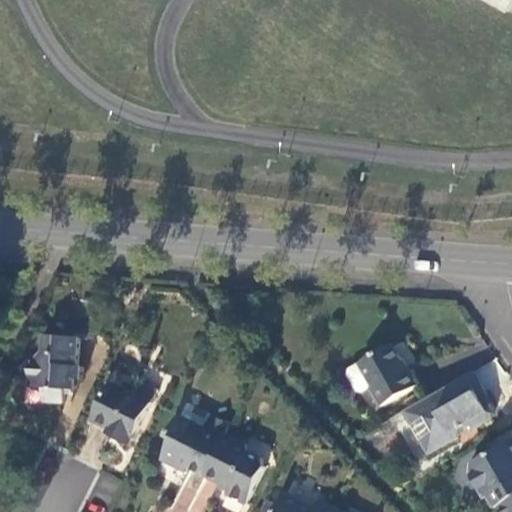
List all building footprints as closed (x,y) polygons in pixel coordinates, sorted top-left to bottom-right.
[(320,0),(0,0),(0,54),(60,92),(59,129),(225,141),(225,97),(94,13),(100,0),(143,0),(272,84),(320,0)] [(511,0),(486,0),(511,13),(511,0)] [(44,400),(63,402),(65,387),(75,388),(76,379),(80,380),(81,366),(68,364),(72,337),(49,334),(47,349),(33,361),(30,385),(45,387),(44,400)] [(376,387),(372,389),(383,408),(420,386),(410,370),(408,371),(394,346),(363,364),(364,365),(376,386),(376,387)] [(364,365),(353,371),(352,375),(362,390),(366,392),(376,386),(364,365)] [(474,373),(405,412),(430,455),(459,439),(461,430),(468,426),(476,430),(493,420),(495,409),(474,373)] [(117,437),(132,446),(153,404),(114,384),(95,421),(119,433),(117,437)] [(211,470),(228,436),(209,426),(207,429),(182,416),(170,438),(175,440),(164,460),(179,467),(187,465),(190,460),(211,470)] [(232,488),(249,444),(228,434),(228,436),(211,470),(207,476),(232,488)] [(250,445),(249,444),(232,488),(230,494),(248,503),(267,468),(265,458),(252,452),(250,445)] [(491,495),(498,508),(501,507),(511,500),(511,444),(475,465),(472,470),(488,497),(491,495)] [(317,507),(288,493),(278,511),(334,511),(337,507),(321,500),(317,507)] [(511,511),(511,500),(501,507),(504,511),(511,511)]
